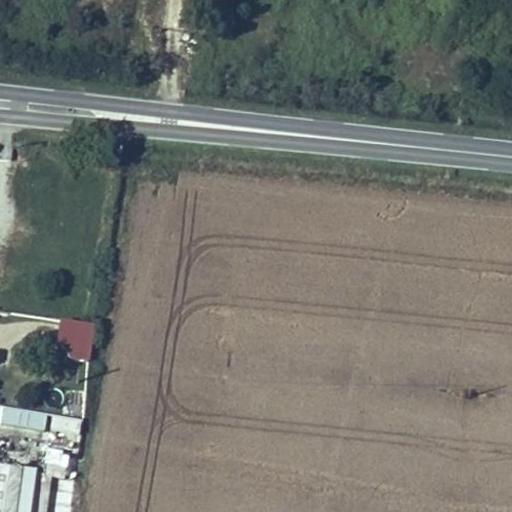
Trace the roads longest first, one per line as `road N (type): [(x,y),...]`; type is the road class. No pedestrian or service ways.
road 1 (primary): [(253,130),(511,157)]
road 2 (primary): [(253,130),(159,109),(0,92)]
road 3 (primary): [(0,114),(253,130)]
